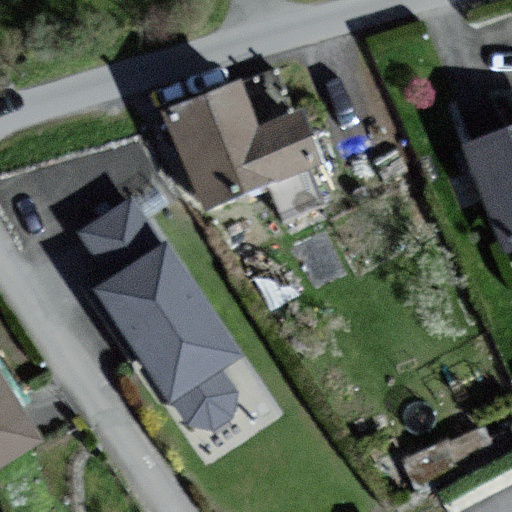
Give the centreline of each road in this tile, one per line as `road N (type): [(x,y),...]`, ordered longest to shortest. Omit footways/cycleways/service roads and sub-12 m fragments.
road 1 (residential): [(417,0),(0,129)]
road 2 (residential): [(0,274),(164,511)]
